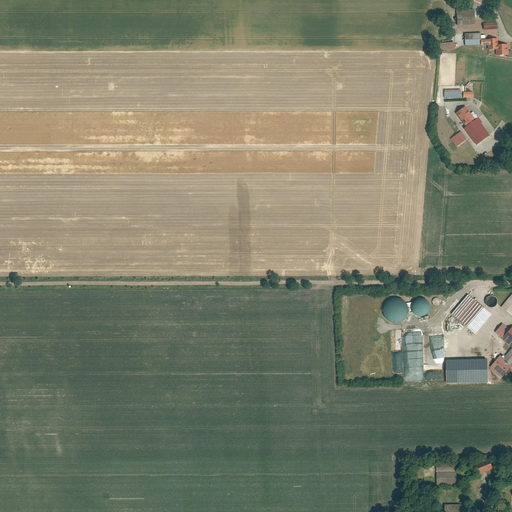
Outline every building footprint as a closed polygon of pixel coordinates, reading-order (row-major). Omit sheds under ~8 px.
[(472,9),(456,10),(457,25),(473,24),(472,9)] [(479,32),(464,33),(465,45),(479,44),(479,40),(479,32)] [(507,44),(497,44),(497,39),(487,40),(487,44),(487,50),(495,50),(495,55),(508,54),(507,44)] [(456,42),(441,43),(442,51),(456,50),(456,42)] [(462,90),(446,90),(446,98),(462,98),(462,90)] [(473,119),(465,106),(455,113),(464,126),(473,119)] [(464,126),(477,145),(489,136),(476,117),(473,119),(464,126)] [(461,132),(450,139),(456,147),(466,140),(461,132)] [(511,293),(501,306),(511,315),(511,293)] [(467,295),(450,314),(474,335),(491,316),(467,295)] [(492,306),(494,305),(495,304),(495,301),(495,299),(493,298),(491,297),(489,297),(487,298),(486,300),(486,302),(486,304),(488,306),(490,307),(492,306)] [(402,320),(405,318),(406,314),(406,311),(406,307),(404,304),(402,302),(399,300),(395,299),(392,299),(388,300),(386,302),(383,305),(382,308),(382,312),(382,315),(384,318),(386,321),(389,323),(393,324),(396,323),(399,322),(402,320)] [(424,314),(426,312),(427,310),(427,307),(426,304),(425,302),(422,300),(420,299),(417,300),(414,301),(412,303),(411,306),(411,309),(412,311),(413,314),(416,315),(419,316),(421,316),(424,314)] [(509,330),(502,324),(494,332),(502,339),(509,330)] [(511,326),(509,330),(502,339),(511,347),(511,326)] [(409,354),(423,353),(423,336),(421,336),(422,342),(411,342),(411,346),(408,346),(409,354)] [(509,365),(511,361),(511,347),(502,359),(509,365)] [(502,359),(499,356),(490,367),(502,377),(511,366),(509,365),(502,359)] [(486,359),(445,361),(445,383),(486,382),(486,359)] [(488,460),(475,466),(478,475),(492,469),(488,460)] [(457,462),(436,462),(436,472),(457,471),(457,462)] [(457,471),(436,472),(436,485),(457,484),(457,471)]
